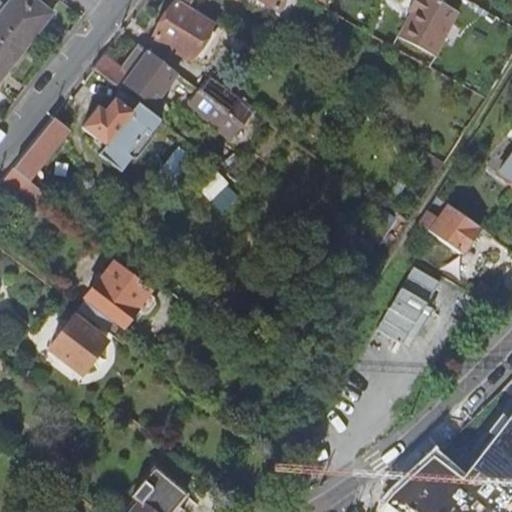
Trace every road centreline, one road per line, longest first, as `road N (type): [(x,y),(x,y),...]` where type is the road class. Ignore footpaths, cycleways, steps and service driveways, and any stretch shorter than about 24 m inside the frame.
road 1 (residential): [(511,345),(406,444),(336,495)]
road 2 (unclassified): [(122,0),(0,157)]
